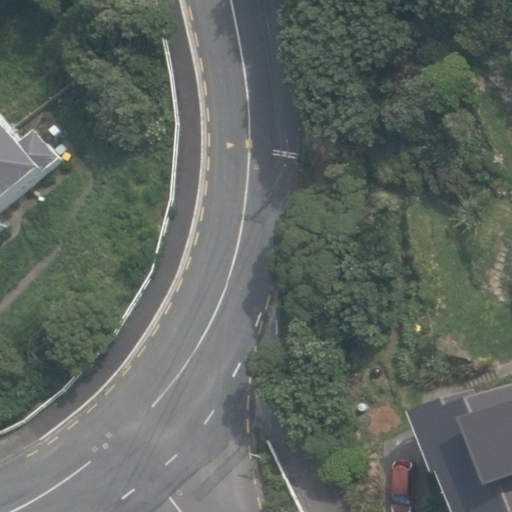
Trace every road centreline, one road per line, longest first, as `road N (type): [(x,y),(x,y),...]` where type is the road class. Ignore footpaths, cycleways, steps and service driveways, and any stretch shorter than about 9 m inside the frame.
road 1 (residential): [(226,0),(243,126),(222,266),(200,320),(137,411)]
road 2 (residential): [(137,411),(86,454),(0,504)]
